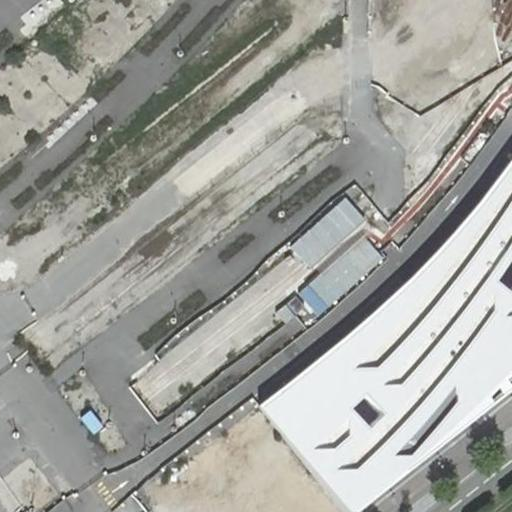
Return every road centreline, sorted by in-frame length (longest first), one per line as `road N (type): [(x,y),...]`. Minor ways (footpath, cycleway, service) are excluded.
road 1 (unknown): [(214,0),(102,114),(0,201)]
road 2 (unknown): [(390,221),(393,168),(361,126),(360,0)]
road 3 (unknown): [(104,511),(0,373)]
